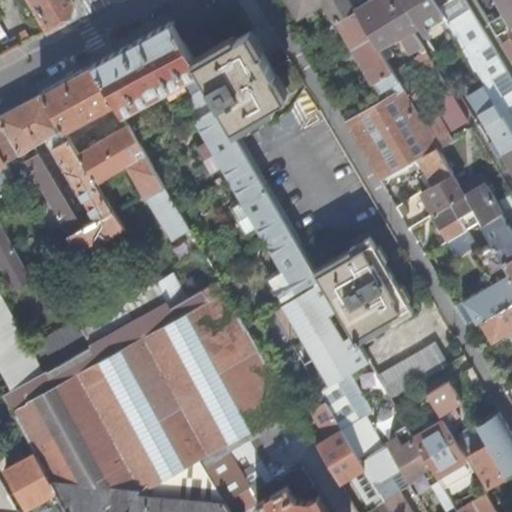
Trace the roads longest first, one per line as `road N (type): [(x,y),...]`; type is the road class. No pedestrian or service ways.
road 1 (residential): [(268,0),(511,414)]
road 2 (residential): [(104,31),(0,92)]
